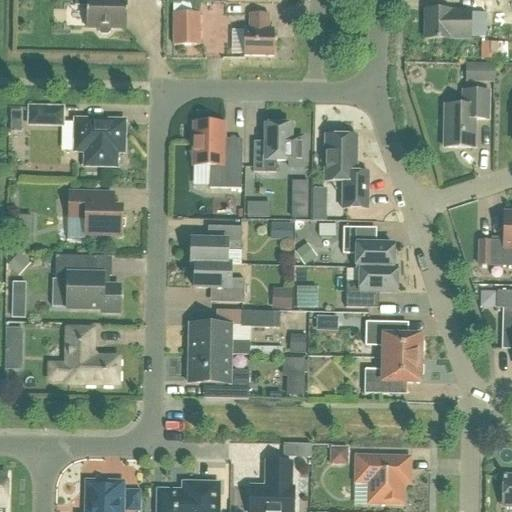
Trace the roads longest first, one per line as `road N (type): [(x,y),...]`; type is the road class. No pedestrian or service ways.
road 1 (residential): [(140,440),(152,422),(160,114),(168,99),(193,90),(313,92)]
road 2 (residential): [(471,395),(412,210)]
road 3 (residential): [(412,210),(372,94)]
